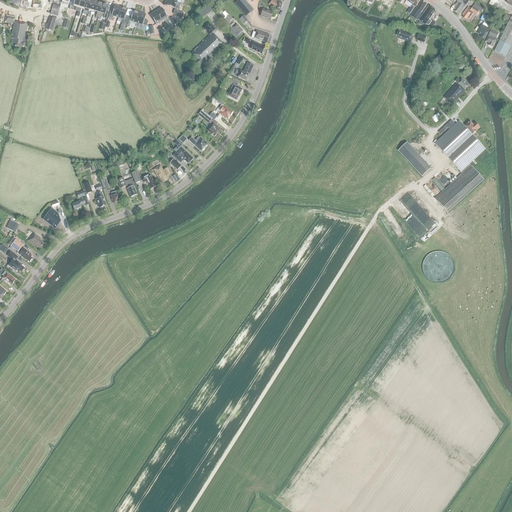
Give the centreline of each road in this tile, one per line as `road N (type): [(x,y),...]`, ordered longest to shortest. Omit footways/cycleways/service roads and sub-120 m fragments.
road 1 (track): [(189,511),(380,209),(445,163),(425,140),(430,131)]
road 2 (secondary): [(0,321),(69,237),(163,197),(221,149),(258,87),(288,0)]
road 3 (secondary): [(511,94),(431,0)]
